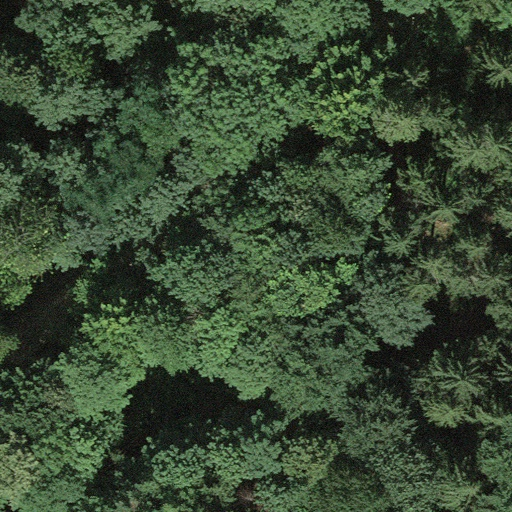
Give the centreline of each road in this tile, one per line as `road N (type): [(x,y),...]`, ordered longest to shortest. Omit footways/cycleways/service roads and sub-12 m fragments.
road 1 (track): [(345,39),(189,202),(0,367)]
road 2 (track): [(119,0),(345,39)]
road 3 (track): [(511,35),(345,39)]
